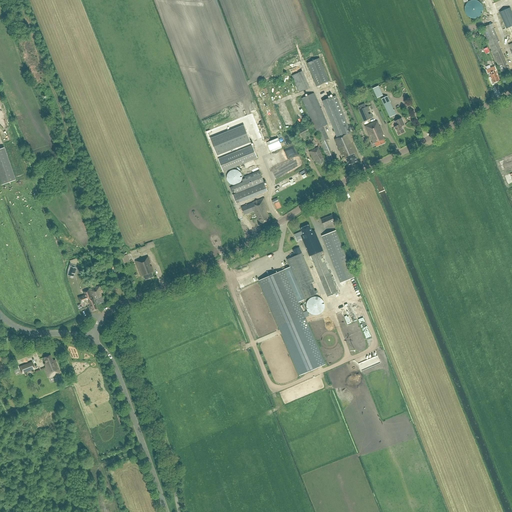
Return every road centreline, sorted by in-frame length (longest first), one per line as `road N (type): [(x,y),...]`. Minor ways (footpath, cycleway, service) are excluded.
road 1 (tertiary): [(90,339),(108,310),(199,274),(338,184),(511,93)]
road 2 (tertiary): [(166,511),(114,366),(90,339)]
